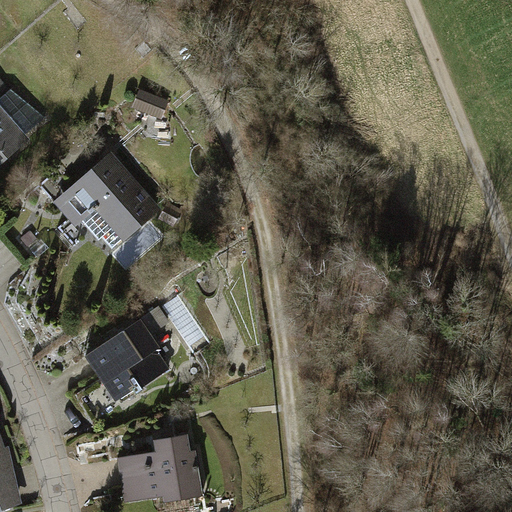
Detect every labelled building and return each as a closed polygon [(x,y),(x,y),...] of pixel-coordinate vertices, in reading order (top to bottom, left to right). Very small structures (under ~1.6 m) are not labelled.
[(167,101),(140,90),(134,106),(161,117),(167,101)] [(0,100),(0,162),(31,136),(0,100)] [(106,256),(163,206),(112,148),(55,198),(106,256)] [(171,364),(140,319),(86,357),(117,401),(171,364)] [(0,509),(24,501),(0,432),(0,509)] [(200,494),(191,434),(152,440),(153,449),(114,455),(121,498),(164,492),(165,499),(200,494)]
